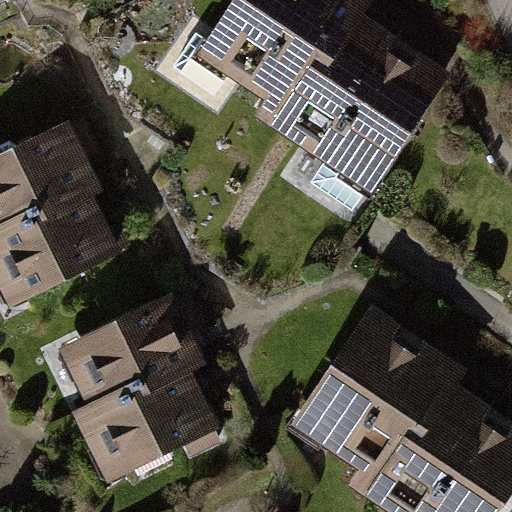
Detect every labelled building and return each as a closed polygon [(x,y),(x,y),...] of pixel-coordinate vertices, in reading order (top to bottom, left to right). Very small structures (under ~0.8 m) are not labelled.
[(233,0),(196,59),(286,115),(353,10),(358,0),(233,0)] [(353,10),(286,115),(275,132),(374,194),(451,73),(353,10)] [(82,118),(0,157),(0,237),(93,193),(100,190),(85,158),(99,152),(82,118)] [(93,193),(0,237),(0,292),(9,310),(123,254),(93,193)] [(174,295),(58,349),(89,414),(189,367),(204,359),(174,295)] [(374,310),(298,426),(383,482),(450,381),(461,366),(374,310)] [(220,432),(189,367),(89,414),(75,421),(106,486),(220,432)] [(498,511),(511,491),(511,422),(450,381),(383,482),(372,499),(392,511),(498,511)]
